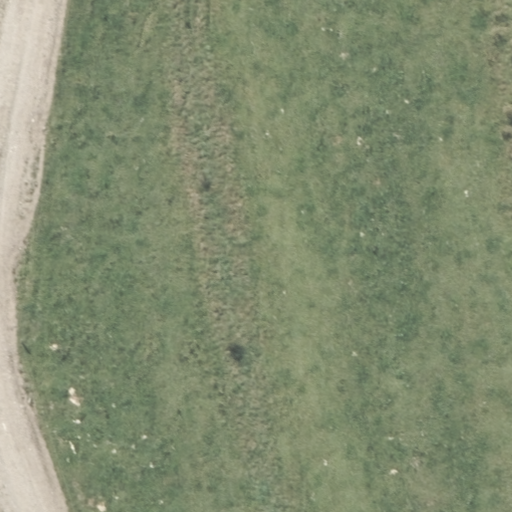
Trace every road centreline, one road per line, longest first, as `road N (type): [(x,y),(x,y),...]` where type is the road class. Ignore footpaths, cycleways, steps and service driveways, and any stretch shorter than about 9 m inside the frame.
road 1 (track): [(35,0),(11,125),(0,244)]
road 2 (track): [(0,320),(20,420),(52,511)]
